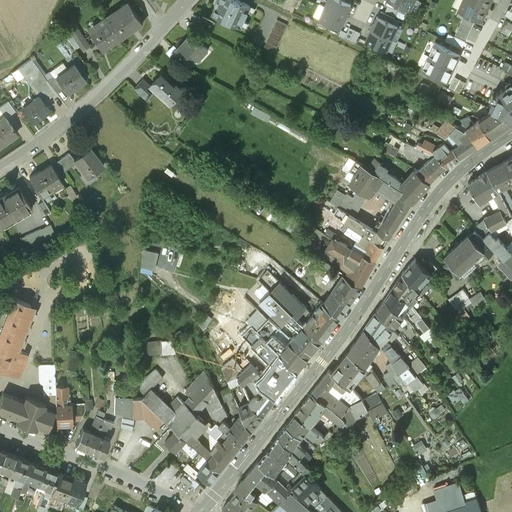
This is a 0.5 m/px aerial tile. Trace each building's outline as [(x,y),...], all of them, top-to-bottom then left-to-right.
[(250,6),(237,0),(217,0),(218,0),(217,0),(216,0),(214,5),(215,6),(211,14),(240,27),(250,6)] [(342,0),(326,0),(324,6),(346,16),(349,11),(348,10),(351,4),(342,0)] [(410,9),(414,0),(390,0),(399,4),(410,9)] [(481,20),(484,13),(485,13),(488,8),(487,8),(469,0),(462,0),(458,9),(459,10),(476,18),(481,20)] [(469,0),(487,8),(490,1),(491,2),(491,0),(469,0)] [(142,24),(128,2),(124,4),(125,6),(122,8),(121,6),(112,12),(113,14),(110,16),(109,15),(106,17),(108,20),(108,19),(121,38),(142,24)] [(410,9),(399,4),(397,10),(398,10),(408,15),(410,9)] [(397,10),(387,5),(385,11),(396,16),(398,10),(397,10)] [(346,16),(324,6),(318,18),(339,28),(342,21),(343,22),(346,16)] [(463,18),(473,23),(476,18),(459,10),(457,15),(463,18)] [(373,22),(370,28),(392,38),(397,26),(376,16),(373,22)] [(108,20),(106,17),(89,28),(91,31),(108,20)] [(211,28),(214,22),(203,17),(200,22),(211,28)] [(463,18),(460,23),(471,28),(473,23),(463,18)] [(104,50),(121,38),(108,19),(108,20),(91,31),(94,35),(93,35),(95,38),(96,37),(104,50)] [(511,26),(511,22),(505,19),(499,30),(508,35),(511,26)] [(287,25),(276,20),(264,47),(274,52),(287,25)] [(86,41),(73,22),(67,27),(73,36),(68,39),(75,49),(86,41)] [(460,23),(457,29),(468,34),(471,28),(460,23)] [(392,38),(370,28),(367,33),(368,34),(365,40),(386,50),(392,38)] [(455,34),(466,39),(468,34),(457,29),(455,34)] [(465,41),(448,33),(445,40),(462,48),(465,41)] [(208,49),(191,34),(176,49),(181,55),(190,63),(204,49),(206,51),(208,49)] [(434,42),(428,55),(453,67),(460,54),(434,42)] [(181,55),(176,49),(173,46),(166,53),(171,57),(176,60),(181,55)] [(453,67),(428,55),(422,68),(447,80),(453,67)] [(38,95),(43,102),(56,92),(47,80),(31,58),(18,68),(25,78),(38,96),(38,95)] [(511,65),(505,61),(502,67),(511,73),(511,65)] [(85,80),(74,64),(54,78),(62,88),(63,87),(66,91),(78,83),(79,84),(85,80)] [(17,84),(25,78),(18,68),(10,74),(17,84)] [(174,87),(162,75),(151,86),(150,86),(151,87),(158,94),(161,91),(172,103),(183,92),(176,85),(174,87)] [(62,88),(54,78),(53,76),(47,80),(56,92),(62,88)] [(150,86),(151,86),(145,80),(135,89),(142,96),(151,87),(150,86)] [(423,82),(420,88),(429,92),(431,85),(423,82)] [(511,83),(508,86),(507,85),(497,92),(489,107),(493,109),(502,113),(504,112),(511,121),(511,119),(511,83)] [(452,96),(443,92),(439,101),(448,106),(452,96)] [(38,95),(38,96),(32,100),(34,101),(24,108),(23,107),(22,107),(33,122),(49,110),(43,102),(38,95)] [(0,110),(4,115),(5,117),(15,110),(8,101),(0,106),(0,110)] [(252,112),(268,119),(271,112),(255,106),(252,112)] [(491,135),(511,121),(504,112),(502,113),(493,109),(479,119),(491,135)] [(5,117),(4,115),(0,117),(0,141),(1,142),(10,136),(11,137),(17,133),(5,117)] [(478,143),(491,135),(479,119),(473,123),(468,116),(461,119),(466,127),(478,143)] [(445,136),(455,124),(444,118),(443,120),(444,121),(440,127),(434,122),(431,128),(434,130),(445,136)] [(460,155),(478,143),(466,127),(463,129),(455,124),(445,136),(450,138),(454,135),(460,141),(453,146),(460,155)] [(393,135),(384,145),(396,155),(404,145),(393,135)] [(447,165),(460,155),(453,146),(449,149),(446,147),(448,145),(442,140),(437,146),(425,140),(421,144),(417,142),(415,146),(428,151),(433,154),(436,151),(447,165)] [(425,157),(428,151),(415,146),(413,150),(425,157)] [(103,166),(89,148),(73,159),(76,163),(87,178),(103,166)] [(434,175),(447,165),(436,151),(433,154),(424,163),(434,175)] [(73,159),(68,152),(56,161),(63,172),(76,163),(73,159)] [(511,155),(503,160),(511,177),(511,155)] [(377,174),(382,165),(383,164),(375,159),(369,169),(377,174)] [(511,177),(503,160),(487,168),(498,188),(511,181),(511,177)] [(366,197),(372,188),(370,187),(377,174),(369,169),(359,163),(347,183),(354,188),(353,189),(356,191),(366,197)] [(429,181),(434,175),(424,163),(417,169),(429,181)] [(62,183),(51,165),(41,170),(52,189),(62,183)] [(429,181),(417,169),(415,167),(410,172),(411,173),(403,182),(398,177),(386,170),(387,168),(382,165),(377,174),(403,189),(401,193),(412,200),(412,201),(430,181),(429,181)] [(479,174),(468,181),(478,199),(479,199),(494,191),(498,188),(487,168),(479,173),(479,174)] [(41,196),(52,189),(41,170),(30,177),(41,196)] [(70,184),(65,188),(71,199),(77,196),(70,184)] [(20,185),(0,196),(0,224),(0,225),(32,207),(20,185)] [(498,206),(500,209),(503,214),(510,211),(508,207),(498,188),(494,191),(495,193),(493,195),(499,206),(498,206)] [(355,216),(366,197),(356,191),(353,197),(346,193),(343,199),(334,194),(330,201),(338,206),(355,216)] [(388,237),(412,200),(401,193),(387,215),(385,213),(377,226),(379,228),(378,229),(378,230),(388,237)] [(45,215),(51,211),(44,200),(38,203),(45,215)] [(351,223),(355,216),(338,206),(334,213),(342,218),(349,222),(351,223)] [(483,212),(481,214),(491,229),(496,233),(501,230),(499,225),(506,221),(503,214),(500,209),(486,216),(483,212)] [(355,216),(351,223),(364,232),(365,230),(377,238),(385,243),(388,237),(378,230),(378,229),(355,216)] [(345,228),(349,222),(342,218),(338,224),(345,228)] [(383,245),(385,243),(377,238),(365,230),(364,232),(351,223),(349,222),(345,228),(345,230),(357,237),(352,245),(350,248),(351,248),(347,255),(352,258),(350,263),(355,266),(363,253),(375,260),(383,245)] [(55,236),(51,225),(20,238),(24,249),(55,236)] [(469,232),(445,254),(450,259),(444,264),(456,277),(462,272),(461,271),(482,251),(487,256),(494,249),(483,237),(478,231),(477,232),(474,228),(469,232)] [(327,229),(324,233),(332,238),(333,239),(336,234),(327,229)] [(489,231),(483,237),(494,249),(511,268),(511,253),(496,239),(498,237),(489,231)] [(361,285),(375,260),(363,253),(355,266),(350,263),(352,258),(347,255),(351,248),(350,248),(346,246),(333,239),(332,238),(327,247),(339,254),(339,262),(349,269),(345,275),(361,285)] [(3,246),(0,247),(0,260),(8,255),(3,246)] [(160,251),(149,248),(144,265),(155,268),(160,251)] [(424,265),(415,257),(402,272),(418,288),(418,287),(432,272),(424,265)] [(424,265),(432,272),(437,267),(428,259),(424,265)] [(269,289),(303,322),(311,312),(292,293),(291,294),(266,270),(258,278),(269,289)] [(414,291),(418,288),(402,272),(393,284),(409,300),(411,302),(418,295),(418,294),(414,291)] [(340,316),(361,285),(345,275),(343,273),(323,302),(340,316)] [(311,312),(322,301),(298,281),(290,291),(292,293),(311,312)] [(409,300),(393,284),(385,297),(398,310),(405,304),(407,306),(406,309),(416,321),(422,317),(411,302),(409,300)] [(449,299),(456,308),(470,297),(463,288),(449,299)] [(303,322),(269,289),(259,300),(271,312),(282,322),(285,319),(297,330),(303,322)] [(476,302),(486,299),(483,291),(473,294),(476,302)] [(398,310),(385,297),(376,309),(393,326),(399,332),(404,327),(398,322),(404,316),(398,310)] [(0,368),(18,375),(26,354),(17,350),(19,344),(24,346),(26,339),(22,337),(25,330),(29,332),(32,325),(27,323),(30,317),(34,319),(37,312),(32,311),(33,308),(29,307),(30,304),(13,298),(0,329),(0,368)] [(321,338),(340,316),(323,302),(322,301),(311,312),(303,322),(321,338)] [(376,309),(363,329),(378,343),(382,336),(393,326),(376,309)] [(63,319),(71,316),(69,310),(61,313),(63,319)] [(248,321),(256,330),(267,319),(258,311),(248,321)] [(267,340),(279,327),(268,317),(267,319),(256,330),(267,340)] [(438,337),(422,317),(416,321),(432,341),(438,337)] [(309,354),(321,338),(303,322),(297,330),(290,338),(290,339),(309,354)] [(297,370),(309,354),(290,339),(290,338),(279,327),(267,340),(277,350),(297,370)] [(363,329),(348,350),(365,365),(378,343),(363,329)] [(239,348),(241,350),(250,358),(251,358),(261,347),(266,352),(270,359),(278,367),(276,370),(279,372),(288,361),(277,351),(277,350),(267,340),(256,330),(239,348)] [(213,334),(209,336),(214,347),(219,345),(213,334)] [(387,342),(382,336),(378,343),(385,349),(398,372),(400,371),(415,391),(423,385),(413,372),(413,371),(408,366),(408,367),(387,342)] [(170,338),(141,341),(142,354),(174,351),(170,338)] [(231,379),(238,376),(238,375),(250,362),(256,369),(259,366),(251,358),(250,358),(241,350),(235,356),(243,363),(235,370),(228,373),(231,379)] [(348,350),(332,370),(348,383),(351,385),(366,366),(365,365),(348,350)] [(417,371),(427,365),(420,353),(410,360),(417,371)] [(284,387),(297,370),(288,361),(279,372),(274,379),(284,387)] [(256,369),(250,362),(238,375),(238,376),(245,390),(247,389),(244,383),(251,376),(255,380),(261,375),(256,369)] [(55,364),(39,364),(39,378),(43,378),(55,378),(55,364)] [(156,366),(139,382),(147,391),(164,375),(156,366)] [(216,408),(222,403),(205,368),(184,390),(189,395),(193,391),(201,397),(203,400),(211,396),(216,408)] [(329,368),(312,390),(330,405),(338,396),(348,383),(332,370),(329,368)] [(374,369),(367,374),(375,385),(381,381),(374,369)] [(275,397),(284,387),(274,379),(270,384),(265,379),(261,375),(255,380),(261,387),(265,390),(266,390),(275,397)] [(54,412),(56,412),(55,393),(55,387),(55,378),(43,378),(44,403),(45,404),(44,407),(54,411),(54,412)] [(448,392),(456,402),(461,397),(465,402),(471,398),(460,383),(448,392)] [(67,386),(55,387),(55,393),(56,412),(56,424),(62,424),(71,424),(71,420),(71,416),(74,416),(73,410),(70,410),(70,404),(67,404),(67,397),(67,386)] [(231,389),(224,392),(228,401),(235,397),(231,389)] [(263,413),(275,397),(266,390),(265,390),(257,401),(253,405),(263,413)] [(312,390),(302,402),(316,413),(321,407),(339,422),(334,427),(342,434),(349,425),(344,416),(330,405),(312,390)] [(191,408),(201,397),(193,391),(189,395),(184,401),(191,408)] [(362,400),(367,409),(381,402),(376,392),(362,400)] [(23,401),(3,393),(0,399),(0,410),(12,415),(17,417),(15,421),(35,429),(37,425),(48,429),(54,412),(54,411),(44,407),(45,404),(44,403),(25,396),(23,401)] [(166,407),(160,414),(165,418),(176,429),(186,438),(194,445),(200,439),(192,432),(203,420),(191,408),(184,401),(178,395),(166,407)] [(156,428),(165,418),(160,414),(153,407),(142,397),(135,397),(114,396),(114,414),(133,417),(144,417),(156,428)] [(367,409),(362,400),(349,405),(338,396),(330,405),(344,416),(349,425),(356,418),(367,409)] [(153,407),(160,414),(166,407),(159,400),(153,407)] [(250,430),(263,413),(253,405),(252,404),(250,400),(240,407),(247,423),(250,430)] [(302,402),(295,412),(310,424),(318,414),(316,413),(302,402)] [(85,403),(70,404),(70,410),(73,410),(74,416),(71,416),(71,420),(81,420),(86,409),(85,403)] [(295,412),(286,423),(301,436),(305,431),(314,439),(320,432),(310,424),(295,412)] [(90,428),(90,431),(96,434),(103,418),(96,415),(96,414),(95,413),(94,415),(95,416),(90,428)] [(240,443),(250,430),(247,423),(241,414),(230,428),(226,424),(224,428),(240,443)] [(103,418),(96,434),(101,436),(104,433),(107,426),(110,428),(114,420),(111,419),(110,421),(103,418)] [(220,469),(240,443),(224,428),(219,424),(216,422),(213,425),(212,427),(209,430),(219,439),(216,443),(220,446),(209,459),(220,469)] [(286,423),(277,434),(300,456),(305,451),(296,442),(301,436),(286,423)] [(75,444),(88,450),(96,434),(90,431),(82,428),(75,444)] [(181,444),(186,438),(176,429),(165,441),(175,450),(181,444)] [(330,436),(333,432),(329,429),(324,436),(327,440),(333,448),(337,444),(330,436)] [(327,440),(324,436),(321,433),(320,432),(314,439),(319,442),(320,440),(324,443),(327,440)] [(101,436),(96,434),(88,450),(102,456),(109,439),(101,436)] [(300,456),(277,434),(258,460),(272,472),(274,472),(288,453),(290,455),(291,459),(304,471),(309,466),(300,456)] [(199,449),(194,445),(186,438),(181,444),(186,449),(193,456),(199,449)] [(422,439),(413,444),(419,454),(428,448),(422,439)] [(199,449),(193,456),(192,457),(197,461),(204,454),(199,449)] [(17,456),(2,451),(0,456),(0,470),(1,469),(11,473),(17,456)] [(300,456),(309,466),(315,461),(309,455),(309,454),(305,451),(300,456)] [(31,462),(17,456),(11,473),(13,474),(12,476),(15,477),(15,475),(19,476),(18,478),(17,478),(13,489),(20,491),(20,490),(22,484),(31,462)] [(210,481),(220,469),(209,459),(209,458),(198,472),(210,481)] [(258,460),(245,475),(254,482),(255,482),(257,483),(259,480),(268,487),(270,485),(278,476),(277,475),(274,472),(272,472),(258,460)] [(45,467),(31,462),(22,484),(26,485),(28,480),(39,484),(45,467)] [(58,472),(45,467),(39,484),(37,488),(40,489),(41,492),(37,504),(39,504),(45,507),(50,493),(58,472)] [(304,473),(300,470),(292,477),(284,469),(277,475),(278,476),(287,486),(317,511),(345,511),(305,472),(304,473)] [(58,471),(58,472),(50,493),(66,499),(74,478),(58,471)] [(189,492),(195,482),(177,471),(171,481),(189,492)] [(245,475),(241,481),(250,488),(254,482),(245,475)] [(317,511),(287,486),(278,476),(270,485),(285,501),(298,511),(317,511)] [(86,482),(74,478),(66,499),(78,503),(81,494),(86,482)] [(254,491),(250,488),(241,481),(236,486),(239,488),(244,493),(253,497),(254,495),(252,494),(254,491)] [(426,502),(428,511),(438,511),(466,503),(459,481),(435,489),(438,498),(426,502)] [(105,484),(98,495),(114,506),(125,511),(152,511),(153,511),(153,510),(154,510),(155,509),(156,509),(156,510),(122,492),(121,494),(105,484)] [(227,511),(247,511),(258,500),(253,497),(244,493),(239,488),(222,509),(227,511)] [(17,497),(20,491),(13,489),(11,495),(17,497)] [(87,497),(81,494),(78,503),(76,507),(82,509),(87,497)] [(98,495),(94,502),(107,511),(110,511),(114,506),(98,495)] [(466,503),(438,511),(475,511),(471,501),(466,503)] [(107,511),(94,502),(87,511),(107,511)]
